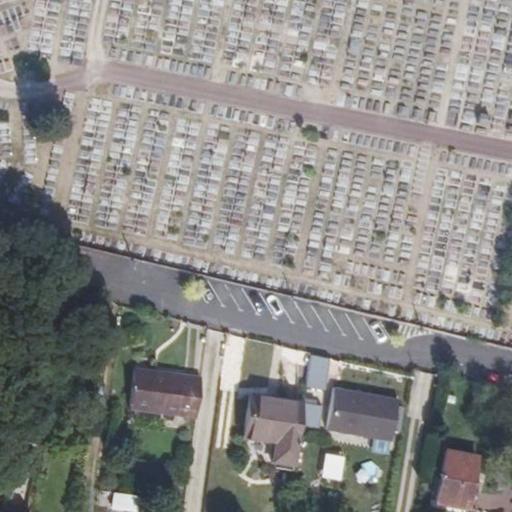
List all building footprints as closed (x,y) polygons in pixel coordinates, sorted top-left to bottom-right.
[(321,383),(328,357),(313,353),(306,379),(321,383)] [(196,418),(202,378),(136,369),(130,408),(134,409),(165,413),(196,418)] [(396,398),(334,387),(328,425),(373,432),(371,444),(387,447),(390,431),(397,433),(401,408),(394,407),(396,398)] [(291,462),(301,400),(252,392),(246,434),(271,438),(268,459),(291,462)] [(162,429),(165,413),(134,409),(132,425),(162,429)] [(447,449),(437,500),(467,507),(478,456),(447,449)] [(130,511),(142,511),(145,496),(116,492),(114,507),(131,509),(130,511)]
